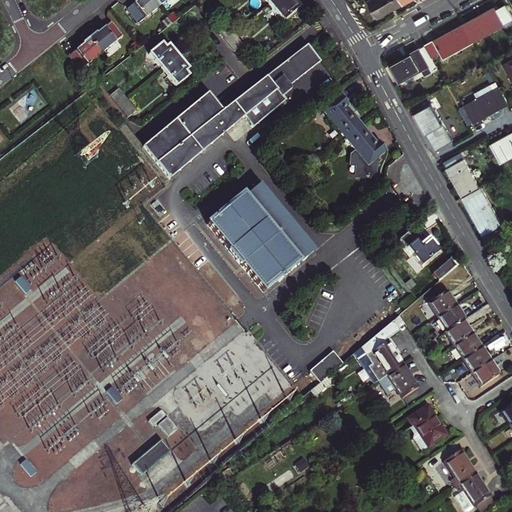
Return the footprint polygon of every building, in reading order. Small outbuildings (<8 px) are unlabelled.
[(139,0),(128,9),(139,23),(159,6),(154,0),(139,0)] [(299,8),(292,0),(274,0),(269,4),(283,21),(299,8)] [(378,19),(405,4),(402,0),(369,0),(368,1),(378,19)] [(465,23),(474,40),(511,19),(511,15),(506,4),(497,9),(496,6),(495,7),(496,8),(478,18),(477,17),(465,23)] [(169,18),(173,23),(179,19),(175,14),(169,18)] [(167,28),(173,23),(169,18),(163,23),(167,28)] [(89,38),(101,53),(122,37),(111,23),(96,34),(96,33),(89,38)] [(224,23),(216,30),(225,41),(233,34),(224,23)] [(474,40),(465,23),(454,30),(454,31),(436,41),(435,39),(426,45),(433,57),(441,53),(443,57),(474,40)] [(242,45),(233,34),(225,41),(233,51),(234,52),(242,45)] [(70,56),(80,70),(101,53),(89,38),(83,44),(83,45),(70,56)] [(162,43),(149,54),(163,70),(179,57),(169,45),(166,48),(162,43)] [(390,64),(399,82),(429,65),(428,63),(431,62),(432,64),(436,63),(433,57),(426,45),(420,48),(421,49),(402,59),(402,58),(391,65),(390,64)] [(265,78),(272,86),(282,78),(289,88),(319,63),(305,47),(265,78)] [(511,49),(502,56),(511,74),(511,49)] [(189,69),(179,57),(163,70),(176,87),(189,76),(186,72),(189,69)] [(115,60),(109,64),(113,69),(118,65),(115,60)] [(107,73),(113,69),(109,64),(104,68),(107,73)] [(265,78),(223,111),(208,93),(143,147),(170,178),(244,117),(253,128),(282,104),(284,102),(281,98),(291,90),(289,88),(282,78),(272,86),(265,78)] [(509,103),(499,86),(465,104),(460,107),(469,124),(474,120),(474,121),(492,111),(495,118),(501,115),(503,113),(504,109),(502,106),(509,103)] [(119,107),(126,100),(117,89),(110,96),(119,107)] [(433,101),(431,102),(427,96),(414,103),(417,110),(416,111),(437,149),(454,140),(433,101)] [(322,113),(345,140),(361,126),(346,108),(348,106),(341,97),(322,113)] [(135,111),(126,100),(119,107),(128,117),(135,111)] [(379,177),(378,158),(386,152),(378,143),(376,144),(361,126),(345,140),(357,156),(353,159),(353,167),(359,167),(360,178),(368,178),(369,179),(372,179),(372,178),(379,177)] [(492,144),(501,160),(511,154),(511,134),(504,139),(504,138),(492,144)] [(480,187),(465,159),(466,158),(463,152),(445,162),(464,196),(480,187)] [(480,187),(464,196),(484,234),(503,224),(482,186),(480,187)] [(265,293),(314,253),(260,187),(246,199),(243,195),(207,224),(265,293)] [(408,232),(400,239),(422,266),(440,252),(429,238),(420,245),(416,241),(408,232)] [(452,262),(434,277),(439,283),(457,268),(452,262)] [(20,276),(15,281),(24,293),(30,288),(20,276)] [(429,308),(438,321),(456,309),(448,296),(429,308)] [(456,309),(438,321),(447,335),(463,324),(465,323),(456,309)] [(394,321),(364,347),(375,363),(370,366),(382,383),(386,380),(407,367),(403,361),(400,355),(398,356),(397,354),(398,353),(397,351),(399,350),(396,345),(394,347),(393,345),(392,346),(390,342),(404,333),(394,321)] [(463,324),(447,335),(445,336),(454,350),(472,338),(463,324)] [(472,338),(454,350),(463,363),(480,352),(472,338)] [(399,350),(397,351),(398,353),(397,354),(398,356),(400,355),(403,361),(405,359),(399,350)] [(480,352),(463,363),(472,377),(489,366),(480,352)] [(321,383),(326,379),(331,374),(344,363),(336,354),(313,373),(321,383)] [(489,366),(472,377),(480,390),(498,379),(489,366)] [(400,391),(405,400),(422,389),(407,367),(386,380),(382,383),(391,397),(400,391)] [(111,386),(106,390),(116,404),(122,400),(111,386)] [(431,408),(408,424),(413,431),(415,430),(429,450),(448,437),(439,424),(440,423),(431,408)] [(510,430),(511,428),(511,408),(501,416),(510,430)] [(165,416),(160,410),(148,420),(153,426),(165,416)] [(177,430),(166,417),(157,425),(167,438),(177,430)] [(169,451),(159,440),(131,464),(141,476),(169,451)] [(456,483),(460,489),(480,475),(465,453),(449,464),(460,480),(456,483)] [(36,472),(25,459),(20,464),(30,477),(36,472)] [(480,475),(460,489),(465,496),(461,499),(469,511),(474,511),(479,509),(481,508),(483,511),(490,511),(498,507),(494,500),(496,498),(480,475)]
